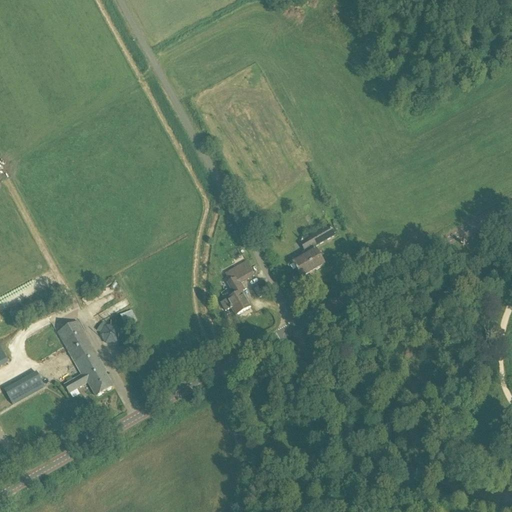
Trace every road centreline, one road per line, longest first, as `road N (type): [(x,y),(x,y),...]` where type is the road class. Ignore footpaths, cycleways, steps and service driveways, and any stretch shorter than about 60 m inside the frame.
road 1 (unclassified): [(295,327),(119,0)]
road 2 (tertiary): [(0,496),(295,327)]
road 3 (tertiary): [(295,327),(511,203)]
road 4 (track): [(295,327),(369,466),(370,497)]
